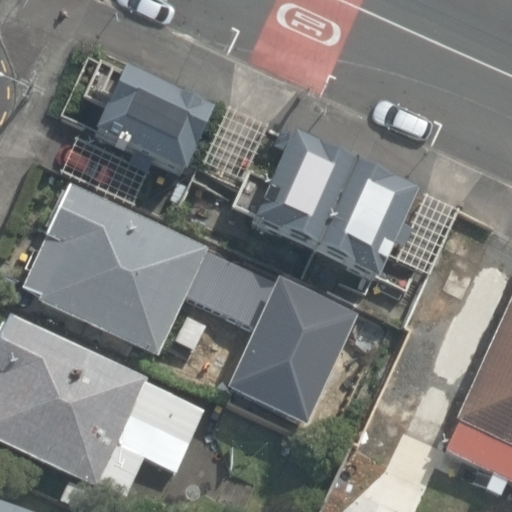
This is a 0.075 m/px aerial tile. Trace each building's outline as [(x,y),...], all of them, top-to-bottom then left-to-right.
[(78,39),(41,120),(165,177),(203,97),(78,39)] [(265,115),(220,208),(356,273),(401,180),(265,115)] [(52,179),(3,285),(148,353),(198,247),(52,179)] [(511,260),(416,455),(511,501),(511,260)] [(206,408),(10,313),(0,334),(0,438),(122,498),(140,461),(172,476),(206,408)] [(0,511),(38,511),(0,500),(0,511)]
